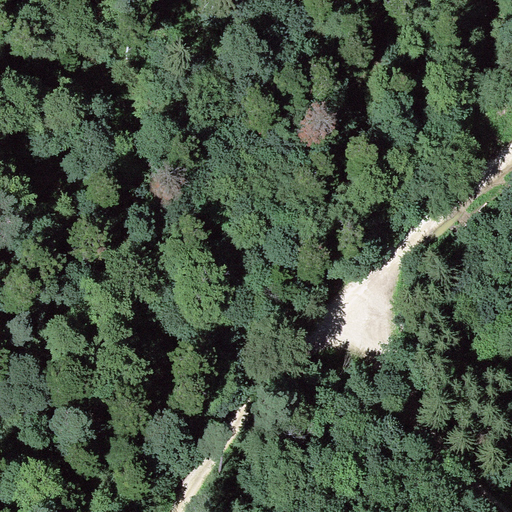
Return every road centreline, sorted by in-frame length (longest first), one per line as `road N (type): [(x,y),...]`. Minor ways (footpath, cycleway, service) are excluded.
road 1 (track): [(345,306),(232,414),(174,511)]
road 2 (track): [(499,511),(405,416),(345,306)]
road 3 (track): [(511,155),(345,306)]
